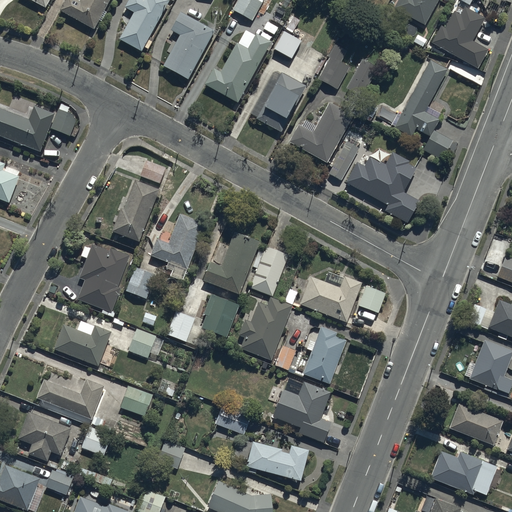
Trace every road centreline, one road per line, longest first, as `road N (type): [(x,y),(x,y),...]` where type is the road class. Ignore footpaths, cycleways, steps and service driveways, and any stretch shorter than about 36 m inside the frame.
road 1 (residential): [(440,281),(120,104)]
road 2 (residential): [(120,104),(0,329)]
road 3 (tertiary): [(351,511),(440,281)]
road 4 (tertiary): [(440,281),(496,137)]
road 5 (residential): [(120,104),(0,50)]
